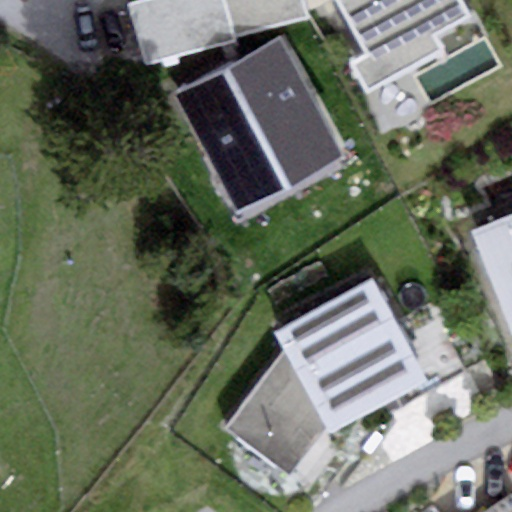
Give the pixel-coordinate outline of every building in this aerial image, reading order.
[(303,0),(219,0),(230,40),(309,18),(303,0)] [(469,17),(459,0),(336,0),(367,56),(351,65),(366,92),(441,51),(433,36),(469,17)] [(511,213),(470,231),(511,334),(511,213)] [(371,278),(270,332),(281,350),(224,429),(298,483),(341,427),(430,381),(371,278)] [(511,511),(511,493),(489,506),(481,511),(511,511)]
